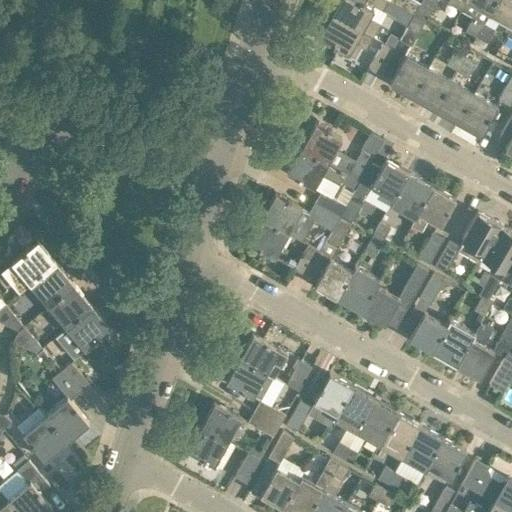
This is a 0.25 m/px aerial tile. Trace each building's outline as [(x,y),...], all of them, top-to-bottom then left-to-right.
[(363,0),(340,0),(333,13),(372,35),(380,23),(367,16),(373,5),(363,0)] [(413,12),(390,0),(387,0),(381,11),(406,25),(413,12)] [(414,0),(390,0),(413,12),(419,2),(414,0)] [(448,0),(447,2),(460,9),(465,0),(419,0),(419,2),(413,12),(425,19),(435,0),(448,0)] [(465,0),(460,9),(473,16),(465,30),(475,36),(483,22),(495,0),(465,0)] [(511,24),(511,0),(495,0),(483,22),(494,28),(499,19),(511,26),(511,24)] [(410,45),(425,19),(413,12),(406,25),(407,26),(399,39),(410,45)] [(372,35),(333,13),(320,37),(347,52),(346,53),(354,57),(360,46),(365,48),(372,35)] [(483,22),(475,36),(486,42),(494,28),(483,22)] [(366,67),(378,73),(392,47),(380,41),(366,67)] [(454,49),(446,64),(456,70),(465,56),(454,49)] [(413,93),(428,67),(405,53),(389,80),(413,93)] [(475,62),(465,56),(456,70),(467,76),(475,62)] [(413,93),(436,106),(451,80),(428,67),(413,93)] [(511,74),(498,98),(509,105),(511,99),(511,74)] [(459,119),(474,93),(451,80),(436,106),(459,119)] [(474,93),(459,119),(482,133),(497,105),(474,93)] [(511,150),(511,112),(498,138),(506,143),(504,146),(511,150)] [(301,146),(327,162),(335,148),(342,137),(314,122),(301,146)] [(331,196),(338,183),(321,174),(328,162),(327,162),(301,146),(287,171),(314,186),(321,190),(315,200),(339,214),(345,204),(331,196)] [(347,173),(359,180),(369,161),(373,155),(361,148),(355,159),(347,173)] [(392,197),(408,170),(385,158),(380,167),(369,161),(359,180),(354,189),(345,204),(339,214),(351,221),(365,196),(366,197),(373,186),(392,197)] [(339,180),(354,189),(359,180),(347,173),(328,162),(321,174),(338,183),(339,180)] [(415,217),(433,184),(408,170),(392,197),(389,203),(415,217)] [(455,197),(433,184),(415,217),(410,224),(421,230),(428,218),(440,225),(455,197)] [(261,216),(288,232),(302,207),(275,192),(261,216)] [(330,230),(339,214),(315,200),(308,212),(306,216),(313,220),(330,230)] [(464,237),(459,246),(457,250),(477,261),(481,254),(499,222),(477,210),(462,236),(464,237)] [(341,239),(351,221),(339,214),(330,230),(327,236),(324,241),(337,248),(342,239),(341,239)] [(288,232),(261,216),(246,241),(274,257),(288,232)] [(373,233),(383,239),(390,227),(380,221),(373,233)] [(505,268),(511,256),(511,229),(499,222),(481,254),(505,268)] [(430,261),(444,236),(433,229),(419,255),(430,261)] [(365,247),(375,253),(383,239),(373,233),(365,247)] [(29,283),(55,261),(37,239),(11,261),(29,283)] [(446,271),(457,250),(459,246),(449,240),(435,265),(446,271)] [(305,274),(308,269),(319,250),(308,243),(294,268),(305,274)] [(352,269),(330,256),(319,276),(314,284),(337,296),(352,269)] [(511,256),(505,268),(500,278),(510,284),(511,281),(511,256)] [(48,305),(74,283),(55,261),(29,283),(48,305)] [(384,323),(396,302),(406,308),(428,269),(416,263),(398,295),(377,284),(361,310),(384,323)] [(355,264),(352,269),(337,296),(361,310),(377,284),(380,278),(355,264)] [(478,293),(481,295),(488,299),(499,279),(484,270),(477,282),(483,285),(478,293)] [(433,272),(419,297),(430,304),(444,278),(433,272)] [(74,283),(48,305),(66,327),(92,305),(74,283)] [(491,300),(488,299),(481,295),(474,309),(478,312),(472,324),(477,327),(486,310),(491,300)] [(502,307),(511,312),(511,297),(508,296),(502,307)] [(24,325),(5,303),(0,307),(0,320),(18,330),(24,325)] [(110,327),(92,305),(66,327),(84,349),(110,327)] [(431,350),(446,323),(424,310),(409,338),(431,350)] [(494,350),(483,343),(493,327),(484,322),(489,312),(486,310),(477,327),(475,332),(472,337),(456,364),(479,377),(494,350)] [(511,312),(498,337),(509,344),(511,338),(511,312)] [(449,317),(446,323),(431,350),(456,364),(472,337),(475,332),(449,317)] [(127,326),(122,319),(115,324),(121,332),(127,326)] [(18,330),(13,340),(36,352),(42,347),(24,325),(18,330)] [(252,332),(239,356),(274,376),(281,363),(287,352),(252,332)] [(511,353),(506,350),(488,383),(503,391),(511,374),(511,353)] [(260,399),(274,376),(239,356),(226,380),(260,399)] [(300,359),(287,383),(298,389),(312,366),(300,359)] [(60,369),(73,384),(79,391),(89,383),(71,361),(60,369)] [(51,377),(63,392),(66,395),(70,399),(79,391),(73,384),(60,369),(51,377)] [(329,372),(313,400),(336,413),(352,385),(329,372)] [(375,398),(352,385),(336,413),(334,418),(357,431),(375,398)] [(66,395),(43,414),(65,440),(88,421),(70,399),(66,395)] [(398,411),(375,398),(357,431),(379,443),(398,411)] [(276,408),(260,399),(254,410),(279,424),(285,413),(276,408)] [(286,424),(297,430),(307,413),(311,406),(300,399),(286,424)] [(201,424),(228,439),(241,416),(214,401),(201,424)] [(279,403),(276,408),(285,413),(288,408),(279,403)] [(272,435),(279,424),(254,410),(247,421),(272,435)] [(420,424),(398,411),(379,443),(402,456),(420,424)] [(0,431),(11,419),(5,414),(0,412),(0,431)] [(43,459),(65,440),(43,414),(21,432),(43,459)] [(214,464),(228,439),(201,424),(187,449),(214,464)] [(443,436),(420,424),(402,456),(425,469),(427,465),(443,436)] [(282,430),(268,455),(279,462),(293,436),(282,430)] [(466,449),(443,436),(427,465),(450,478),(466,449)] [(342,457),(349,445),(339,440),(332,451),(342,457)] [(342,457),(351,462),(358,451),(349,445),(342,457)] [(234,475),(246,482),(260,458),(247,451),(234,475)] [(283,507),(291,511),(310,511),(324,488),(332,474),(339,462),(329,457),(315,482),(301,475),(283,507)] [(28,458),(27,459),(21,464),(16,468),(17,470),(0,484),(0,489),(19,511),(43,511),(51,505),(40,491),(49,484),(28,458)] [(461,482),(493,500),(511,510),(511,477),(507,475),(501,486),(483,476),(488,466),(475,459),(461,482)] [(348,467),(339,462),(332,474),(341,479),(344,473),(348,467)] [(384,465),(378,477),(387,483),(394,471),(384,465)] [(260,494),(283,507),(301,475),(301,474),(298,479),(276,466),(260,494)] [(403,476),(394,471),(387,483),(396,488),(403,476)] [(377,500),(384,488),(374,483),(368,495),(377,500)] [(444,485),(430,510),(433,511),(444,511),(450,503),(456,492),(444,485)] [(339,511),(347,500),(324,488),(310,511),(339,511)] [(386,505),(393,493),(384,488),(377,500),(386,505)] [(0,511),(19,511),(0,489),(0,511)] [(367,511),(347,500),(339,511),(367,511)] [(469,500),(463,510),(450,503),(444,511),(511,511),(511,510),(493,500),(488,510),(469,500)]
